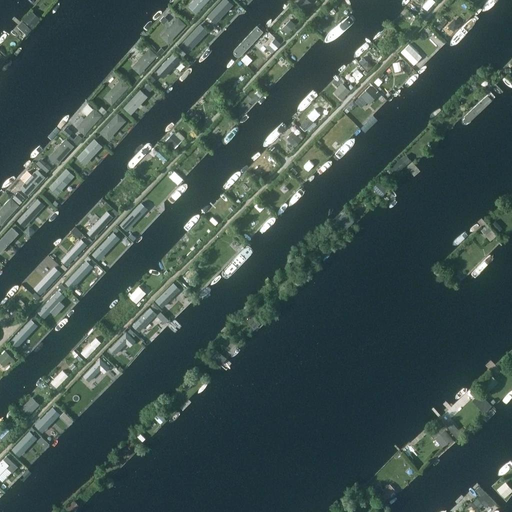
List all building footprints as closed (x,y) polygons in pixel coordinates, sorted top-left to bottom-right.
[(208,0),(194,0),(188,8),(194,15),(208,0)] [(233,5),(227,0),(210,19),(216,25),(233,5)] [(299,0),(296,3),(307,13),(311,8),(310,7),(312,5),(309,2),(307,4),(305,2),(306,0),(299,0)] [(31,11),(23,20),(32,28),(40,19),(31,11)] [(185,26),(176,18),(160,37),(167,45),(185,26)] [(290,20),(282,29),(287,34),(296,25),(290,20)] [(22,22),(17,27),(27,35),(31,30),(22,22)] [(185,45),(191,51),(208,34),(201,27),(185,45)] [(275,39),(266,47),(272,53),(281,44),(275,39)] [(148,50),(130,68),(139,77),(157,58),(148,50)] [(246,54),(241,60),(247,65),(249,63),(245,59),(248,56),(246,54)] [(174,56),(158,74),(166,80),(181,63),(174,56)] [(400,61),(393,63),(395,70),(402,69),(402,67),(404,66),(403,62),(401,62),(400,61)] [(128,87),(120,80),(102,99),(110,106),(128,87)] [(361,96),(355,102),(361,108),(376,93),(369,87),(361,96)] [(138,90),(121,108),(130,116),(147,99),(138,90)] [(73,128),(82,136),(100,117),(92,109),(73,128)] [(98,133),(107,140),(125,122),(117,113),(98,133)] [(194,114),(190,118),(194,122),(198,118),(194,114)] [(309,118),(300,126),(305,130),(313,122),(309,118)] [(293,132),(286,139),(289,142),(295,147),(301,140),(296,135),(293,132)] [(173,133),(165,140),(174,149),(182,141),(175,135),(173,133)] [(64,138),(46,158),(55,166),(73,147),(64,138)] [(83,166),(102,148),(92,139),(73,157),(83,166)] [(401,158),(390,168),(396,174),(407,165),(401,158)] [(64,168),(47,187),(56,195),(73,175),(64,168)] [(35,169),(18,189),(25,196),(44,177),(35,169)] [(378,182),(372,188),(378,194),(384,188),(378,182)] [(110,203),(116,211),(126,202),(120,195),(110,203)] [(8,198),(0,206),(0,223),(16,205),(8,198)] [(344,212),(336,221),(344,230),(353,221),(344,212)] [(121,228),(129,235),(137,225),(129,218),(121,228)] [(85,232),(91,239),(103,228),(96,221),(85,232)] [(487,225),(482,229),(486,234),(491,230),(487,225)] [(175,254),(183,261),(192,251),(184,244),(175,254)] [(103,246),(94,254),(101,263),(110,254),(103,246)] [(58,259),(64,265),(72,256),(66,250),(58,259)] [(74,276),(67,284),(75,291),(82,283),(74,276)] [(47,286),(40,281),(33,290),(39,296),(47,286)] [(131,296),(137,302),(144,295),(137,288),(131,296)] [(257,303),(249,311),(255,317),(263,309),(257,303)] [(3,309),(12,317),(17,311),(8,304),(3,309)] [(190,316),(184,310),(166,326),(172,332),(190,316)] [(249,311),(242,318),(250,327),(258,320),(255,317),(249,311)] [(35,320),(31,324),(38,331),(42,327),(35,320)] [(151,355),(167,338),(161,332),(144,349),(151,355)] [(89,344),(79,354),(84,360),(95,349),(89,344)] [(213,348),(207,355),(217,363),(218,362),(216,360),(221,354),(213,348)] [(0,366),(2,368),(11,359),(3,351),(0,354),(0,366)] [(137,357),(116,377),(123,383),(143,364),(137,357)] [(56,388),(64,380),(60,375),(51,383),(56,388)] [(122,383),(116,377),(102,391),(108,397),(122,383)] [(479,393),(472,400),(484,413),(491,406),(479,393)] [(27,417),(35,410),(27,402),(19,410),(27,417)] [(158,413),(154,417),(158,421),(163,417),(158,413)] [(455,426),(450,431),(457,438),(462,434),(455,426)] [(0,432),(0,438),(3,442),(12,434),(7,427),(0,432)] [(447,433),(437,441),(442,447),(449,442),(450,443),(454,440),(447,433)] [(126,448),(121,453),(124,457),(130,451),(126,448)] [(20,473),(0,495),(0,500),(4,505),(27,479),(20,473)] [(379,484),(374,488),(380,494),(378,496),(383,501),(394,492),(388,486),(384,490),(379,484)] [(472,503),(469,502),(469,504),(470,505),(476,511),(477,511),(478,511),(478,509),(479,509),(483,505),(485,507),(488,504),(490,506),(493,504),(494,505),(496,503),(479,486),(475,490),(480,496),(472,503)] [(74,500),(67,507),(70,511),(73,511),(80,506),(74,500)]
